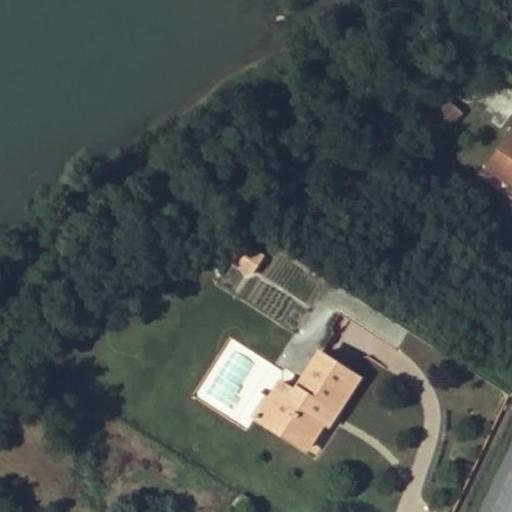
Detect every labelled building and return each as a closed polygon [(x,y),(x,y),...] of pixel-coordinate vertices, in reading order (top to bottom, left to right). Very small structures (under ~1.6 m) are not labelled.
[(443,132),(461,113),(449,101),(431,120),(443,132)] [(511,182),(511,133),(509,132),(486,167),(511,182)] [(263,256),(241,242),(231,259),(243,267),(248,259),(257,265),(263,256)] [(252,273),(257,265),(248,259),(243,267),(252,273)] [(317,417),(324,406),(335,413),(359,376),(322,352),(297,391),(282,382),(271,398),(268,396),(255,416),(287,438),(287,437),(305,448),(323,421),(317,417)] [(328,424),(335,413),(324,406),(317,417),(323,421),(328,424)]
